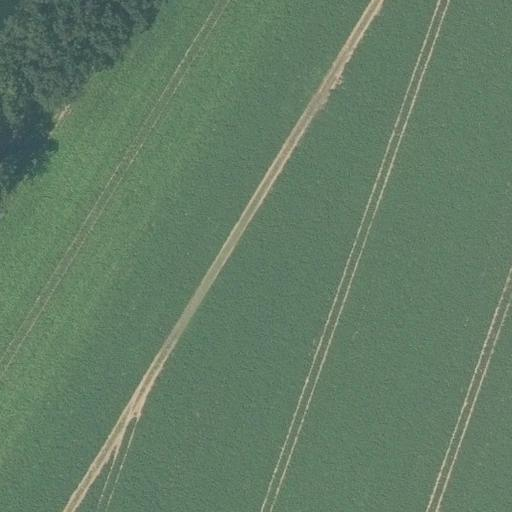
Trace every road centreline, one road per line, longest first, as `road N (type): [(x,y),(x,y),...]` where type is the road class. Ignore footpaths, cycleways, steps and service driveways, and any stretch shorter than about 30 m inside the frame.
road 1 (track): [(120,0),(0,200)]
road 2 (unclassified): [(0,123),(87,0)]
